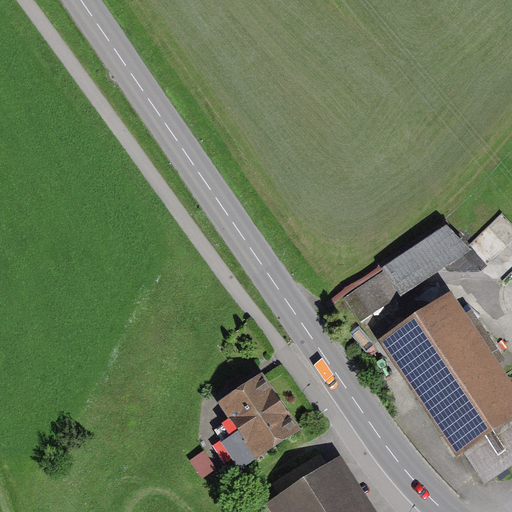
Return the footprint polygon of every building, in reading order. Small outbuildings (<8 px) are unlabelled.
[(511,227),(505,219),(473,244),(497,275),(511,263),(511,227)] [(449,231),(345,300),(362,325),(466,256),(449,231)] [(511,388),(452,298),(379,346),(456,463),(464,458),(484,489),(511,470),(511,388)] [(264,367),(219,396),(256,453),(301,424),(264,367)] [(380,511),(341,451),(267,498),(275,511),(380,511)]
